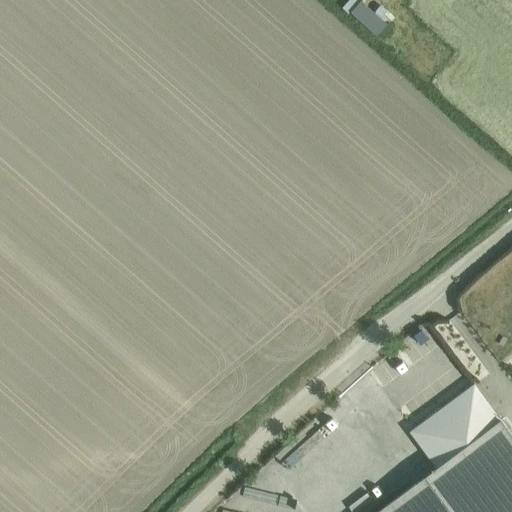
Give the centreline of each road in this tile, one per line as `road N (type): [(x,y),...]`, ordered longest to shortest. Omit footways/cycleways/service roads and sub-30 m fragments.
road 1 (unclassified): [(511,222),(175,511)]
road 2 (unknown): [(341,367),(366,440),(361,469),(309,511)]
